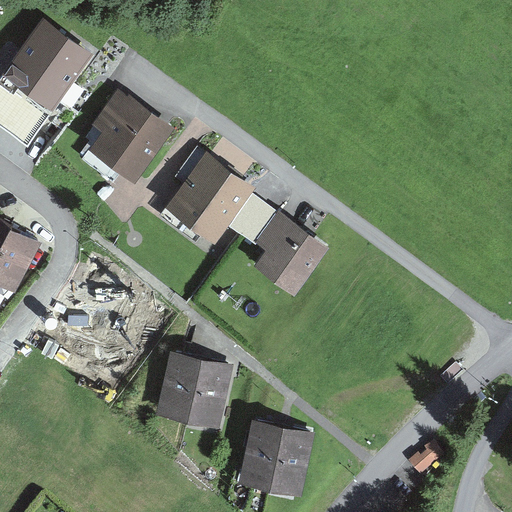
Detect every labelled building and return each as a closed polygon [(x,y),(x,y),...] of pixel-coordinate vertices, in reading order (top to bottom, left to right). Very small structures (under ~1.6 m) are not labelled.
[(87,53),(43,20),(7,70),(51,102),(87,53)] [(175,128),(121,88),(81,142),(135,182),(175,128)] [(254,186),(205,150),(165,204),(214,240),(254,186)] [(331,246),(281,209),(246,257),(296,293),(331,246)] [(0,282),(16,291),(41,243),(8,226),(10,222),(0,216),(0,282)] [(238,364),(166,349),(153,413),(225,428),(238,364)] [(315,435),(248,421),(234,485),(302,499),(315,435)] [(425,462),(449,446),(442,437),(419,453),(425,462)]
